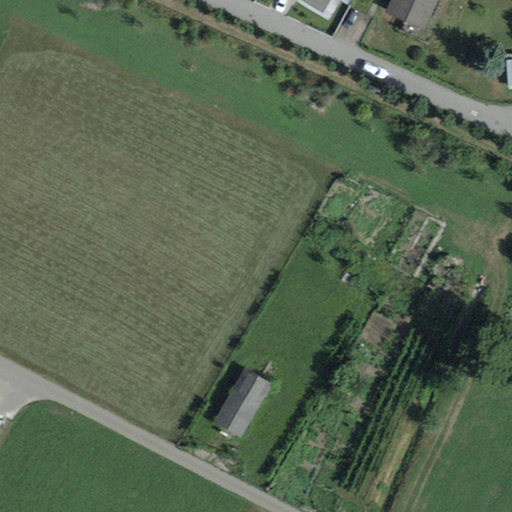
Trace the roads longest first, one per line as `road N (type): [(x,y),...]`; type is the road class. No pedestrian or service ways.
road 1 (unclassified): [(0,364),(285,511)]
road 2 (residential): [(228,0),(511,124)]
